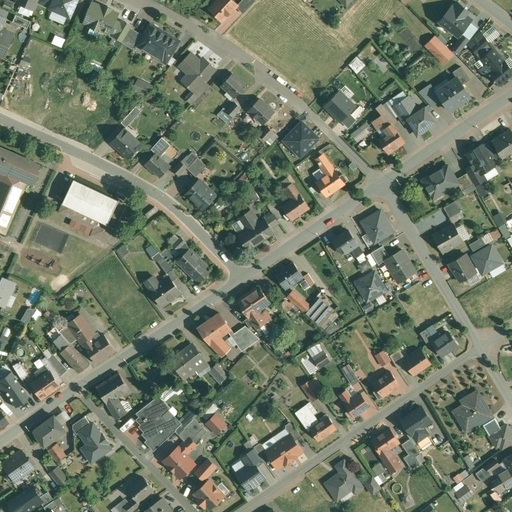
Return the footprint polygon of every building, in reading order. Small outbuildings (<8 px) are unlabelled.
[(38,0),(17,0),(16,3),(34,11),(38,2),(38,0)] [(76,0),(53,0),(50,8),(70,17),(76,0)] [(238,5),(232,0),(218,0),(211,7),(218,14),(217,15),(223,21),(238,5)] [(256,0),(246,0),(239,8),(244,13),(257,0),(256,0)] [(104,6),(103,8),(92,3),(89,10),(87,9),(84,15),(86,16),(84,22),(90,25),(90,26),(100,31),(101,29),(110,33),(110,32),(114,34),(120,23),(115,21),(117,14),(110,11),(111,9),(104,6)] [(472,20),(453,5),(441,21),(441,22),(441,21),(450,27),(449,28),(459,36),(472,20)] [(29,21),(15,15),(12,22),(26,28),(29,21)] [(0,29),(5,18),(0,16),(0,57),(1,58),(11,35),(0,30),(0,29)] [(131,26),(122,20),(120,23),(114,34),(113,36),(122,41),(130,28),(131,26)] [(178,41),(150,24),(143,35),(137,46),(154,56),(156,53),(167,60),(178,41)] [(143,35),(130,28),(122,41),(121,42),(135,50),(137,46),(143,35)] [(480,33),(469,43),(473,47),(484,38),(480,33)] [(53,43),(63,48),(67,39),(56,35),(53,43)] [(463,36),(453,48),(459,53),(469,40),(463,36)] [(453,55),(436,37),(427,46),(436,55),(439,53),(447,61),(453,55)] [(473,47),(472,48),(477,54),(490,43),(485,37),(484,38),(473,47)] [(511,74),(511,69),(494,48),(481,60),(486,66),(491,73),(490,74),(490,75),(499,85),(511,74)] [(368,54),(364,50),(359,54),(364,58),(368,54)] [(204,63),(191,52),(179,65),(191,77),(185,84),(193,91),(194,93),(195,93),(205,81),(216,69),(207,60),(204,63)] [(358,56),(350,64),(358,73),(367,65),(358,56)] [(491,73),(486,66),(481,70),(487,77),(490,75),(490,74),(491,73)] [(471,79),(462,67),(453,72),(458,78),(463,85),(471,79)] [(246,86),(233,73),(222,85),(235,97),(246,86)] [(416,90),(404,78),(399,83),(410,95),(416,90)] [(458,78),(450,83),(451,85),(439,93),(438,91),(437,92),(450,111),(451,110),(450,110),(464,101),(464,102),(471,97),(463,85),(458,78)] [(153,87),(138,81),(134,90),(146,95),(153,87)] [(205,81),(195,93),(199,97),(209,85),(205,81)] [(333,89),(322,100),(343,123),(355,111),(333,89)] [(193,91),(186,99),(192,104),(199,97),(195,93),(194,93),(193,91)] [(409,97),(408,98),(404,92),(391,101),(405,122),(409,119),(417,114),(413,109),(416,107),(409,97)] [(274,112),(260,99),(249,110),(264,124),(274,112)] [(379,100),(374,104),(377,108),(382,104),(379,100)] [(227,111),(233,117),(241,108),(235,102),(227,111)] [(397,121),(382,104),(377,108),(383,115),(389,123),(391,122),(392,124),(397,121)] [(136,106),(131,112),(136,117),(142,111),(136,106)] [(227,110),(224,108),(218,115),(219,115),(218,116),(218,117),(219,116),(228,123),(233,117),(227,111),(227,110)] [(417,114),(409,119),(412,123),(409,125),(413,130),(414,130),(416,134),(419,132),(421,134),(427,129),(426,127),(435,121),(425,108),(417,114)] [(131,112),(121,122),(127,127),(136,117),(131,112)] [(405,142),(396,129),(392,124),(391,122),(389,123),(383,115),(373,122),(379,130),(383,127),(388,134),(379,141),(382,144),(379,146),(382,150),(384,148),(388,154),(405,142)] [(301,120),(281,141),(299,159),(320,138),(301,120)] [(366,121),(352,134),(358,140),(372,127),(370,125),(366,121)] [(268,127),(260,135),(266,140),(273,132),(268,127)] [(142,144),(125,129),(112,143),(113,142),(121,149),(120,150),(129,158),(142,144)] [(511,131),(511,130),(493,142),(497,148),(496,149),(503,158),(511,151),(511,131)] [(162,137),(151,149),(156,153),(161,157),(171,145),(162,137)] [(482,145),(467,154),(473,166),(479,175),(483,173),(494,166),(482,145)] [(40,165),(0,147),(0,231),(5,233),(27,182),(32,184),(40,165)] [(332,149),(317,160),(320,165),(327,160),(328,161),(336,155),(332,149)] [(156,153),(145,164),(153,172),(154,171),(161,177),(171,167),(170,166),(171,166),(161,157),(156,153)] [(198,157),(187,169),(196,177),(207,166),(198,157)] [(327,160),(320,165),(328,175),(335,171),(328,161),(327,160)] [(181,161),(173,170),(179,175),(187,167),(181,161)] [(449,165),(423,180),(429,191),(429,190),(433,196),(432,196),(434,199),(459,184),(457,179),(449,165)] [(479,175),(473,166),(466,170),(467,173),(474,184),(481,196),(488,192),(482,181),(486,179),(483,173),(479,175)] [(328,175),(318,182),(327,195),(344,184),(348,181),(343,174),(339,177),(335,171),(328,175)] [(467,173),(457,179),(459,184),(463,191),(474,184),(467,173)] [(74,179),(59,212),(94,228),(91,235),(109,244),(128,204),(74,179)] [(200,179),(186,194),(203,210),(217,195),(200,179)] [(300,194),(292,183),(285,188),(293,199),(283,206),(287,213),(284,215),(289,222),(292,219),(292,220),(309,208),(300,194)] [(455,201),(444,208),(450,218),(461,212),(455,201)] [(282,217),(273,202),(268,206),(273,214),(277,220),(282,217)] [(259,223),(252,211),(247,214),(240,219),(248,230),(248,231),(240,236),(249,249),(256,244),(273,233),(270,229),(265,220),(264,220),(259,223)] [(393,232),(379,211),(360,223),(374,245),(393,232)] [(273,214),(265,220),(270,229),(279,223),(277,220),(273,214)] [(500,214),(495,217),(499,224),(504,221),(500,214)] [(506,238),(511,235),(506,223),(500,226),(506,238)] [(454,224),(433,236),(443,253),(464,241),(454,224)] [(348,230),(333,240),(342,254),(346,251),(347,253),(352,249),(357,257),(363,253),(357,244),(357,243),(348,230)] [(182,237),(173,246),(178,251),(185,244),(187,242),(182,237)] [(481,238),(469,245),(473,251),(485,245),(481,238)] [(208,266),(190,248),(190,249),(185,244),(178,251),(183,256),(177,261),(195,279),(196,278),(200,282),(209,273),(205,269),(208,266)] [(383,246),(372,253),(377,262),(379,265),(386,261),(385,260),(390,257),(383,246)] [(465,254),(448,263),(451,268),(452,268),(460,282),(475,273),(477,276),(501,263),(491,246),(472,257),(478,266),(474,269),(465,254)] [(163,253),(169,261),(175,257),(169,249),(163,253)] [(390,257),(385,260),(386,261),(399,283),(416,272),(403,250),(390,257)] [(163,257),(159,252),(152,257),(156,263),(158,261),(163,257)] [(372,253),(365,257),(370,265),(377,262),(372,253)] [(174,269),(163,257),(158,261),(167,274),(174,269)] [(294,263),(276,275),(285,289),(303,277),(294,263)] [(375,269),(353,282),(366,304),(388,291),(375,269)] [(170,277),(160,284),(154,276),(145,282),(151,290),(162,306),(181,293),(170,277)] [(0,277),(0,303),(2,304),(12,283),(0,277)] [(259,287),(237,302),(249,318),(245,320),(250,328),(254,325),(257,330),(272,319),(266,311),(262,314),(259,311),(271,303),(259,287)] [(311,307),(293,291),(288,297),(306,313),(311,307)] [(48,294),(38,305),(43,309),(53,298),(48,294)] [(289,304),(285,300),(279,307),(287,314),(294,306),(290,302),(289,304)] [(22,320),(28,323),(35,309),(29,306),(22,320)] [(82,315),(76,320),(72,314),(65,319),(69,324),(69,325),(76,335),(79,338),(79,339),(86,348),(95,341),(91,336),(95,334),(82,315)] [(220,314),(213,319),(213,318),(206,323),(199,328),(210,345),(211,345),(221,338),(232,330),(220,314)] [(76,335),(69,325),(60,331),(62,334),(71,344),(79,339),(79,338),(76,335)] [(260,339),(246,326),(234,334),(244,350),(260,339)] [(427,329),(420,333),(428,346),(433,343),(436,341),(432,335),(428,329),(427,329)] [(449,332),(440,338),(436,332),(432,335),(436,341),(433,343),(442,356),(458,345),(449,332)] [(0,343),(6,346),(9,336),(3,334),(0,342),(0,343)] [(71,344),(62,334),(60,336),(60,335),(59,336),(59,337),(55,341),(63,350),(61,351),(80,372),(90,365),(71,344)] [(105,334),(95,341),(86,348),(97,364),(116,350),(105,334)] [(231,348),(221,338),(211,345),(222,357),(231,348)] [(193,344),(171,361),(182,376),(196,366),(201,371),(209,365),(193,344)] [(330,360),(323,350),(313,356),(320,367),(330,360)] [(384,350),(376,355),(383,366),(391,361),(384,350)] [(422,350),(404,362),(414,375),(431,364),(422,350)] [(397,351),(390,356),(398,369),(404,365),(401,360),(403,359),(397,351)] [(68,370),(53,353),(48,358),(54,366),(61,376),(68,370)] [(310,374),(317,370),(309,355),(302,359),(310,374)] [(50,370),(42,376),(40,373),(37,375),(39,378),(32,383),(42,398),(65,382),(61,376),(54,366),(48,358),(46,356),(42,360),(50,370)] [(27,375),(19,362),(13,366),(21,379),(27,375)] [(228,376),(217,364),(211,370),(222,381),(228,376)] [(350,365),(342,370),(345,374),(353,370),(350,365)] [(359,380),(353,370),(345,374),(352,384),(359,380)] [(391,371),(373,383),(378,390),(374,392),(379,400),(400,385),(391,371)] [(119,373),(97,388),(107,404),(117,398),(130,390),(119,373)] [(14,375),(3,382),(10,392),(21,385),(14,375)] [(322,395),(311,380),(303,386),(313,401),(322,395)] [(34,404),(21,384),(21,385),(10,392),(9,393),(9,392),(8,393),(21,413),(34,404)] [(361,394),(353,399),(346,391),(340,395),(350,410),(346,413),(350,419),(354,416),(369,406),(361,394)] [(493,416),(478,391),(469,396),(472,401),(465,405),(454,411),(464,428),(477,420),(479,424),(493,416)] [(156,398),(143,408),(147,412),(139,420),(143,424),(141,426),(146,432),(144,434),(149,440),(147,442),(154,449),(174,430),(174,429),(175,428),(180,423),(174,417),(166,425),(159,418),(160,417),(160,416),(168,408),(163,403),(164,403),(158,397),(156,398)] [(117,398),(107,404),(117,419),(127,413),(117,398)] [(307,404),(295,413),(308,431),(311,430),(310,429),(320,422),(307,404)] [(422,406),(402,420),(412,435),(424,427),(432,421),(422,406)] [(190,413),(180,423),(175,428),(180,433),(195,418),(190,413)] [(226,424),(216,414),(207,423),(217,434),(226,424)] [(55,416),(34,431),(45,446),(66,431),(55,416)] [(320,422),(310,429),(311,430),(319,441),(337,428),(329,416),(320,422)] [(180,433),(178,435),(184,441),(189,437),(194,433),(199,439),(207,431),(195,418),(180,433)] [(77,434),(89,426),(84,419),(73,426),(73,431),(77,437),(78,436),(77,434)] [(301,436),(289,422),(285,425),(285,428),(291,436),(294,440),(301,436)] [(89,426),(77,434),(78,436),(86,447),(80,451),(91,467),(113,452),(93,423),(89,426)] [(424,427),(412,435),(418,442),(429,434),(424,427)] [(511,443),(511,432),(509,427),(503,431),(502,431),(510,445),(511,443)] [(390,428),(371,441),(392,472),(401,466),(389,449),(400,442),(390,428)] [(501,428),(490,435),(497,447),(500,445),(503,450),(510,445),(502,431),(503,431),(501,428)] [(199,439),(194,433),(189,437),(195,443),(199,439)] [(291,436),(288,438),(285,438),(278,443),(290,460),(293,458),(293,457),(302,451),(294,440),(291,436)] [(184,441),(164,460),(180,478),(195,464),(187,456),(198,446),(195,443),(189,437),(184,441)] [(410,439),(402,444),(409,454),(404,458),(412,469),(420,463),(416,457),(420,453),(410,439)] [(253,447),(249,440),(244,443),(250,452),(255,449),(253,447)] [(66,455),(57,443),(48,450),(57,462),(66,455)] [(267,452),(261,444),(259,443),(253,447),(255,449),(264,462),(270,457),(267,453),(267,452)] [(290,460),(278,443),(271,448),(270,450),(267,452),(267,453),(270,457),(277,468),(286,462),(287,462),(290,460)] [(264,462),(255,449),(250,452),(240,459),(246,467),(253,462),(256,467),(264,462)] [(22,451),(10,459),(1,465),(13,481),(26,472),(27,474),(35,469),(22,450),(21,451),(22,451)] [(470,454),(465,457),(471,469),(476,466),(470,454)] [(66,455),(57,462),(62,468),(71,461),(66,455)] [(511,455),(504,460),(511,472),(500,479),(505,488),(511,484),(511,455)] [(208,459),(196,472),(205,480),(217,467),(208,459)] [(495,459),(485,466),(490,473),(491,472),(500,466),(495,459)] [(363,487),(345,460),(336,466),(341,472),(326,483),(337,500),(353,489),(355,493),(363,487)] [(237,474),(247,489),(253,485),(254,486),(259,483),(258,482),(264,478),(256,467),(253,462),(246,467),(237,474)] [(68,480),(58,466),(50,472),(61,486),(68,480)] [(485,466),(476,473),(482,482),(492,475),(491,472),(490,473),(485,466)] [(461,474),(455,476),(458,483),(464,480),(461,474)] [(382,488),(373,475),(367,479),(376,493),(382,488)] [(144,477),(128,490),(135,498),(139,502),(154,489),(144,477)] [(210,480),(195,494),(199,498),(197,499),(205,507),(206,506),(210,509),(224,496),(210,480)] [(463,482),(454,487),(457,491),(465,485),(463,482)] [(37,485),(13,502),(20,511),(26,511),(41,502),(45,507),(48,505),(54,501),(50,495),(46,498),(37,485)] [(467,486),(456,493),(463,502),(473,494),(467,486)] [(498,490),(493,494),(499,503),(504,499),(498,490)] [(448,493),(431,506),(434,511),(435,511),(453,499),(448,493)] [(135,498),(126,506),(122,501),(115,506),(119,511),(131,511),(140,504),(139,502),(138,502),(135,498)] [(172,511),(163,498),(147,510),(148,511),(172,511)] [(54,501),(45,507),(48,511),(49,511),(52,510),(58,506),(54,501)]
